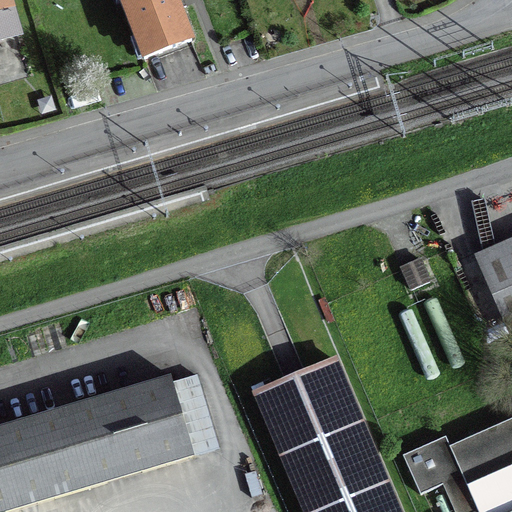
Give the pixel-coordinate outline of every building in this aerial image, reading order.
[(7,0),(0,0),(0,39),(17,35),(7,0)] [(114,0),(138,65),(191,46),(174,0),(114,0)] [(511,237),(477,253),(511,328),(511,327),(511,237)] [(429,282),(420,260),(398,269),(407,290),(429,282)] [(403,511),(337,354),(252,390),(303,511),(403,511)] [(169,374),(0,424),(0,509),(193,452),(169,374)] [(443,437),(403,455),(420,493),(442,484),(454,511),(511,511),(511,419),(448,449),(443,437)]
